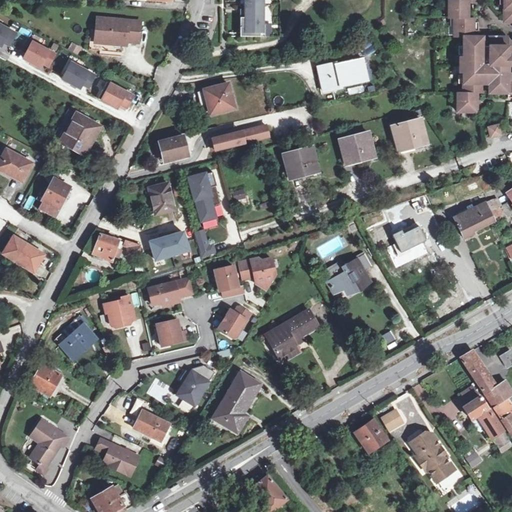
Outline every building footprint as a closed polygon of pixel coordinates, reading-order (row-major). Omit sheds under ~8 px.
[(240,37),(261,37),(261,25),(264,25),(264,18),(261,18),(261,11),(264,11),(264,4),(261,4),(261,0),(244,0),(245,4),(241,4),(241,10),(245,10),(245,18),(240,18),(240,37)] [(474,37),(474,30),(474,22),(474,18),(468,18),(468,0),(447,0),(448,18),(451,17),(454,18),(454,35),(454,37),(464,37),(464,47),(464,55),(464,75),(464,83),(464,93),(458,93),(458,111),(476,111),(476,93),(483,93),(483,88),(482,83),(490,83),(490,88),(490,93),(509,93),(509,72),(509,37),(490,37),(490,42),(490,47),(483,47),(483,42),(483,37),(474,37)] [(98,44),(116,45),(116,41),(127,42),(142,43),(143,21),(99,18),(98,44)] [(4,43),(11,47),(18,34),(0,24),(0,45),(2,47),(4,43)] [(20,28),(17,33),(27,40),(30,35),(20,28)] [(57,55),(33,42),(24,59),(41,67),(43,63),(50,67),(57,55)] [(78,55),(81,47),(71,43),(68,51),(78,55)] [(329,68),(329,64),(319,67),(324,91),(342,87),(341,86),(369,80),(368,75),(371,75),(368,61),(364,62),(364,59),(336,65),(337,66),(329,68)] [(97,76),(72,63),(63,79),(81,89),(83,84),(90,88),(97,76)] [(228,83),(205,90),(208,104),(211,114),(235,108),(228,83)] [(107,91),(104,89),(99,98),(118,108),(120,104),(128,108),(134,96),(111,84),(107,91)] [(208,104),(205,90),(198,92),(202,106),(208,104)] [(86,156),(102,126),(76,112),(59,141),(86,156)] [(138,115),(133,113),(126,124),(131,127),(138,115)] [(393,126),(398,148),(408,146),(415,144),(416,146),(427,143),(420,119),(393,126)] [(267,125),(242,131),(245,143),(270,137),(267,125)] [(491,137),(500,133),(498,125),(488,127),(491,137)] [(237,132),(212,138),(215,150),(240,144),(237,132)] [(340,140),(346,161),(355,159),(363,157),(363,159),(374,156),(368,132),(340,140)] [(184,135),(159,142),(164,161),(189,155),(184,135)] [(290,176),(307,172),(307,174),(319,171),(312,148),(284,154),(290,176)] [(0,160),(0,170),(22,182),(32,163),(6,149),(0,160)] [(349,169),(350,179),(359,178),(358,168),(349,169)] [(214,172),(189,178),(196,200),(198,199),(201,208),(199,209),(202,221),(216,218),(213,207),(222,204),(218,191),(215,192),(214,187),(216,186),(218,186),(214,172)] [(62,203),(65,198),(70,187),(54,179),(38,209),(55,217),(59,209),(62,203)] [(146,187),(150,199),(152,205),(156,216),(177,211),(169,183),(146,187)] [(248,195),(245,196),(236,198),(238,207),(251,204),(248,195)] [(262,210),(274,206),(272,201),(260,205),(262,210)] [(499,201),(486,205),(490,213),(495,211),(502,207),(499,201)] [(486,205),(486,204),(454,218),(464,239),(474,234),(473,232),(494,222),(490,213),(486,205)] [(495,211),(490,213),(494,222),(499,220),(495,211)] [(411,226),(419,223),(415,214),(407,218),(411,226)] [(401,229),(391,234),(400,253),(426,241),(419,226),(403,233),(401,229)] [(195,233),(197,240),(205,237),(203,231),(195,233)] [(184,232),(150,241),(156,260),(189,250),(184,232)] [(141,245),(119,238),(118,240),(100,234),(93,255),(113,262),(114,256),(118,258),(122,246),(128,247),(130,253),(127,255),(130,261),(142,256),(141,245)] [(44,255),(14,236),(4,253),(34,271),(44,255)] [(205,237),(197,240),(203,258),(216,254),(213,246),(208,247),(205,237)] [(355,256),(357,258),(360,264),(363,268),(371,264),(368,260),(364,251),(355,256)] [(258,258),(238,263),(242,280),(255,277),(256,283),(272,279),(275,274),(271,258),(261,261),(258,258)] [(329,282),(335,293),(347,286),(350,292),(359,288),(357,284),(362,282),(363,285),(370,281),(363,268),(360,264),(357,258),(344,266),(342,262),(329,270),(334,278),(329,282)] [(233,266),(215,270),(220,291),(222,291),(224,299),(245,294),(243,285),(238,286),(233,266)] [(190,278),(183,280),(187,295),(193,294),(190,278)] [(272,279),(256,283),(266,289),(272,279)] [(187,295),(183,280),(148,288),(152,304),(162,302),(162,305),(175,303),(173,297),(178,296),(178,297),(187,295)] [(121,301),(104,305),(106,314),(108,313),(111,325),(116,328),(124,326),(123,323),(135,320),(129,297),(121,299),(121,301)] [(231,309),(218,329),(233,338),(236,337),(251,313),(239,306),(235,312),(231,309)] [(268,339),(280,358),(298,347),(297,345),(304,341),(302,336),(319,326),(309,309),(276,329),(278,333),(268,339)] [(80,317),(56,340),(77,363),(102,340),(80,317)] [(177,320),(157,325),(162,347),(187,341),(185,332),(180,333),(177,320)] [(391,331),(378,338),(382,345),(395,338),(391,331)] [(498,390),(471,352),(461,357),(487,397),(498,390)] [(61,376),(41,365),(38,370),(34,367),(29,377),(33,379),(30,385),(50,396),(51,394),(60,377),(61,376)] [(185,383),(178,395),(194,405),(215,372),(204,365),(186,371),(182,376),(188,380),(185,383)] [(261,384),(241,372),(211,419),(222,425),(227,429),(239,435),(247,422),(249,416),(247,413),(261,384)] [(498,390),(487,397),(493,407),(506,398),(511,394),(511,388),(508,383),(498,390)] [(468,404),(480,397),(472,385),(460,392),(468,404)] [(478,414),(486,427),(493,437),(498,434),(502,431),(480,397),(468,404),(464,406),(471,418),(478,414)] [(511,407),(511,406),(506,398),(493,407),(499,416),(509,409),(511,407)] [(136,417),(142,401),(135,399),(130,414),(136,417)] [(511,414),(509,409),(499,416),(511,435),(511,414)] [(396,410),(382,419),(390,432),(404,423),(396,410)] [(133,429),(152,437),(149,443),(163,450),(170,436),(168,435),(172,426),(142,411),(133,429)] [(374,419),(353,433),(370,455),(390,441),(374,419)] [(67,439),(42,422),(32,437),(41,444),(32,458),(34,459),(30,465),(36,469),(35,471),(43,476),(47,469),(45,468),(60,446),(62,447),(67,439)] [(502,453),(511,447),(502,431),(498,434),(493,437),(502,453)] [(424,433),(410,442),(419,455),(416,457),(426,471),(429,469),(438,482),(455,470),(447,457),(443,459),(436,448),(441,445),(433,434),(424,433)] [(171,437),(166,450),(174,453),(180,440),(171,437)] [(103,463),(130,476),(139,457),(101,439),(96,448),(108,454),(103,463)] [(467,460),(473,468),(483,461),(477,453),(467,460)] [(169,463),(160,458),(157,463),(166,468),(169,463)] [(264,505),(268,511),(271,511),(287,500),(264,472),(245,483),(251,490),(254,488),(266,503),(264,505)] [(92,498),(100,511),(121,511),(133,505),(126,492),(124,494),(119,485),(113,488),(112,486),(92,498)] [(254,488),(251,490),(264,505),(266,503),(254,488)]
